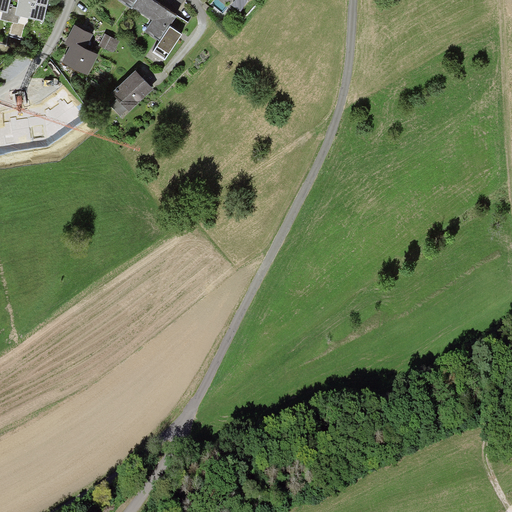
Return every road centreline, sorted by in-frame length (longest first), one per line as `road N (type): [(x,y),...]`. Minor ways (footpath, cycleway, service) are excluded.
road 1 (residential): [(353,0),(349,64),(332,130),(183,425),(53,511)]
road 2 (track): [(500,0),(511,168)]
road 3 (track): [(511,397),(484,430),(486,460),(511,507)]
